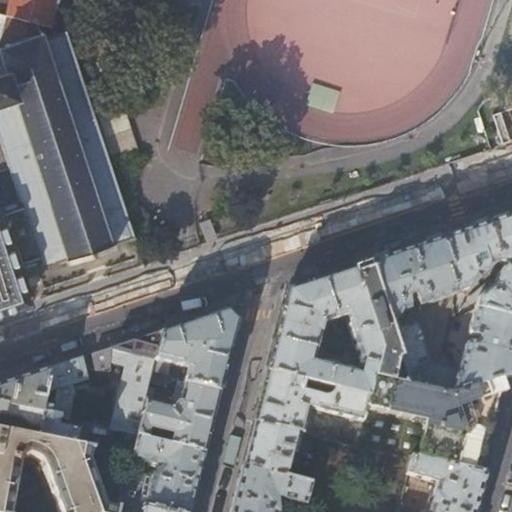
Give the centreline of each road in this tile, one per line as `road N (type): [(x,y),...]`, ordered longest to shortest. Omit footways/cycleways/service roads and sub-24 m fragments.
road 1 (residential): [(0,351),(272,260)]
road 2 (residential): [(208,511),(272,260)]
road 3 (residential): [(272,260),(511,180)]
